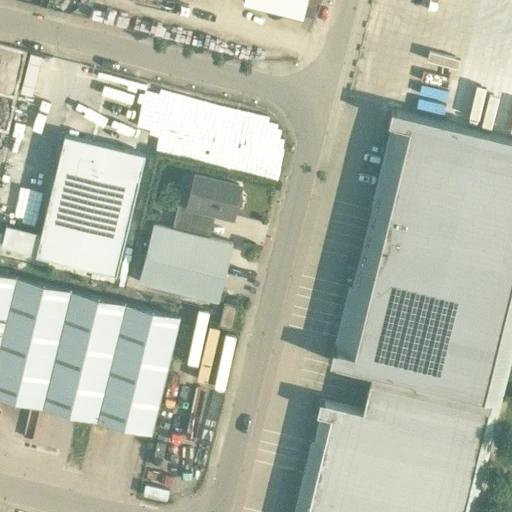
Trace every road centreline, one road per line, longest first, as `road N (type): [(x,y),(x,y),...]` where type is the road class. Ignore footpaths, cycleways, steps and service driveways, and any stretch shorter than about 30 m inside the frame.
road 1 (unclassified): [(215,511),(317,103)]
road 2 (unclassified): [(317,103),(0,19)]
road 3 (unclassified): [(117,511),(0,484)]
